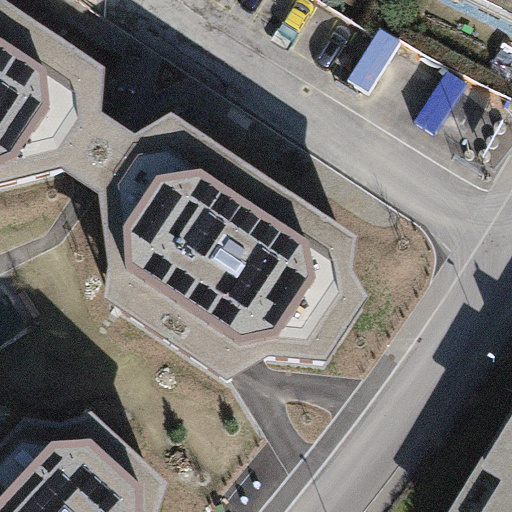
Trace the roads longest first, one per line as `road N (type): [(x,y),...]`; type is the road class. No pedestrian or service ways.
road 1 (residential): [(510,248),(163,20),(147,0)]
road 2 (residential): [(510,248),(444,358),(324,511)]
